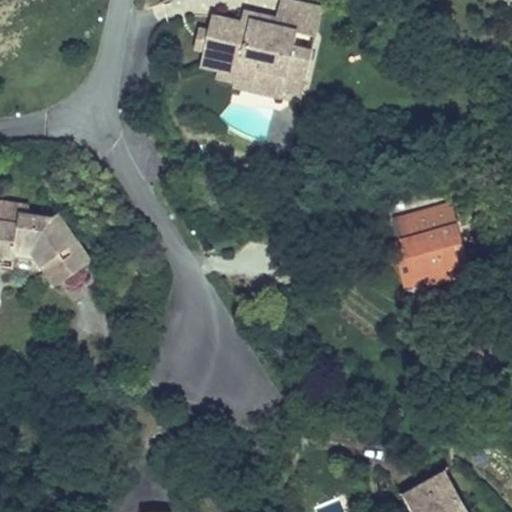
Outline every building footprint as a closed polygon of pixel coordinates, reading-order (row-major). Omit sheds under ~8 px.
[(312,38),(329,42),(339,3),(326,0),(294,0),(292,11),(289,20),(314,26),(312,38)] [(289,20),(292,11),(263,4),(259,17),(266,19),(264,26),(287,30),(289,20)] [(304,69),(322,71),(329,42),(312,38),(314,26),(289,20),(287,30),(264,26),(266,19),(259,17),(228,10),(224,25),(220,44),(216,60),(230,63),(252,68),(254,59),(276,64),(273,76),(300,82),(304,69)] [(210,43),(220,44),(224,25),(215,23),(210,43)] [(297,95),(300,82),(273,76),(276,64),(254,59),(252,68),(230,63),(229,73),(248,76),(248,83),(297,95)] [(318,86),(322,71),(304,69),(300,82),(318,86)] [(7,219),(0,217),(0,247),(41,254),(52,246),(67,268),(98,244),(71,198),(64,206),(43,205),(44,195),(14,189),(10,207),(7,219)] [(422,260),(430,287),(478,275),(458,203),(422,212),(429,235),(403,242),(409,263),(422,260)] [(0,205),(0,217),(7,219),(10,207),(0,205)] [(429,235),(422,212),(412,215),(403,241),(403,242),(429,235)] [(427,288),(430,287),(422,260),(409,263),(417,292),(424,295),(427,288)] [(432,485),(454,472),(450,464),(426,478),(432,485)] [(470,502),(454,472),(432,485),(426,478),(406,489),(419,511),(472,511),(468,507),(470,502)]
